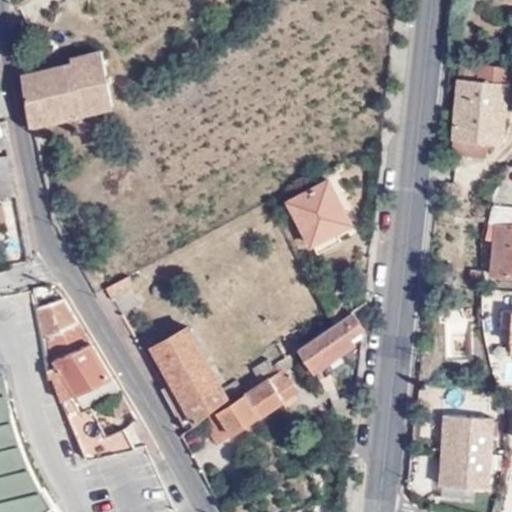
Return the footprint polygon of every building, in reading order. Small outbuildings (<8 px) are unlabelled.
[(20,75),(29,125),(115,105),(102,50),(71,57),(72,63),(20,75)] [(452,140),(487,142),(503,144),(509,68),(477,65),(477,67),(465,66),(464,81),(456,80),(452,140)] [(0,150),(13,148),(11,136),(0,137),(0,150)] [(486,158),(487,142),(452,140),(451,155),(486,158)] [(314,244),(353,223),(330,179),(291,200),(314,244)] [(511,207),(493,205),(491,223),(499,224),(499,222),(511,223),(511,207)] [(499,224),(494,275),(511,276),(511,223),(499,222),(499,224)] [(136,286),(131,276),(107,288),(113,299),(136,286)] [(86,459),(133,448),(123,428),(105,436),(92,407),(79,412),(72,395),(76,394),(112,377),(91,344),(84,347),(72,326),(79,322),(78,321),(65,299),(37,307),(50,376),(55,376),(86,459)] [(364,324),(354,309),(337,321),(302,345),(307,353),(309,356),(317,369),(355,343),(349,335),(364,324)] [(84,347),(91,344),(79,322),(72,326),(84,347)] [(164,388),(185,426),(181,433),(182,436),(188,431),(203,418),(218,407),(230,399),(228,396),(189,327),(154,347),(174,382),(164,388)] [(307,353),(303,348),(283,362),(288,369),(309,356),(307,353)] [(271,357),(254,368),(259,375),(275,364),(271,357)] [(296,381),(288,369),(283,362),(246,388),(249,393),(221,411),(218,407),(203,418),(218,442),(285,399),(280,392),(296,381)] [(275,364),(259,375),(261,377),(277,366),(275,364)] [(511,372),(493,370),(494,375),(497,383),(498,387),(511,389),(511,372)] [(82,406),(119,389),(112,377),(76,394),(82,406)] [(301,388),(296,381),(280,392),(285,399),(301,388)] [(0,397),(0,511),(41,511),(52,505),(42,491),(35,475),(23,450),(13,421),(8,396),(0,397)] [(355,416),(356,408),(349,408),(349,397),(334,400),(342,415),(355,416)] [(447,415),(442,485),(492,488),(497,419),(447,415)]
